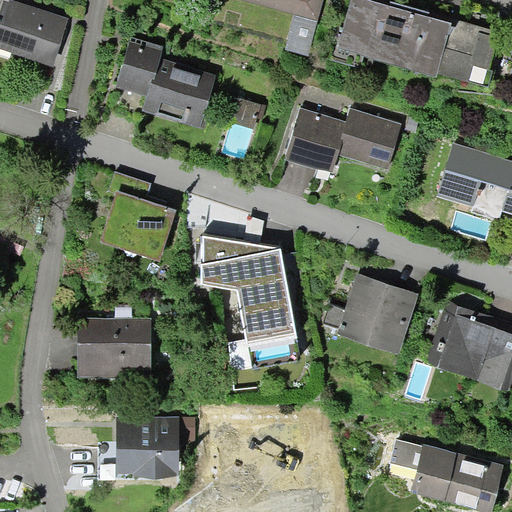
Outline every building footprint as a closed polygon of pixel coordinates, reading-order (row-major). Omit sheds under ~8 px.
[(0,0),(0,48),(54,65),(69,18),(12,0),(0,0)] [(245,0),(296,14),(286,50),(309,56),(323,0),(245,0)] [(435,77),(437,73),(488,87),(493,71),(489,69),(499,32),(451,18),(450,23),(428,17),(388,5),(370,0),(351,0),(337,50),(435,77)] [(388,5),(428,17),(430,12),(390,1),(388,5)] [(217,74),(160,57),(164,46),(131,36),(116,86),(146,95),(142,110),(201,127),(217,74)] [(238,97),(231,121),(253,128),(257,117),(262,119),(266,106),(238,97)] [(346,121),(301,107),(285,158),(333,173),(339,154),(388,169),(402,124),(351,108),(346,121)] [(511,161),(453,143),(437,196),(472,207),(470,213),(499,221),(503,211),(511,213),(511,161)] [(118,190),(146,199),(151,183),(115,171),(108,191),(116,194),(118,190)] [(146,199),(118,190),(116,194),(100,242),(160,261),(177,209),(146,199)] [(264,220),(248,215),(243,242),(260,245),(264,220)] [(297,334),(281,248),(260,245),(243,242),(202,235),(202,263),(201,264),(201,284),(237,290),(247,344),(297,334)] [(24,247),(0,236),(0,247),(20,256),(24,247)] [(419,294),(357,273),(345,309),(331,304),(324,324),(338,329),(337,334),(398,354),(419,294)] [(494,316),(448,300),(426,362),(509,391),(511,384),(511,333),(490,326),(494,316)] [(114,305),(115,318),(132,318),(131,305),(114,305)] [(115,318),(78,318),(77,376),(151,376),(152,318),(132,318),(115,318)] [(180,417),(117,417),(117,473),(134,473),(133,477),(180,477),(180,443),(180,417)] [(195,417),(180,417),(180,443),(195,443),(195,417)] [(422,446),(396,439),(390,463),(417,470),(411,492),(486,511),(491,511),(504,465),(423,443),(422,446)]
